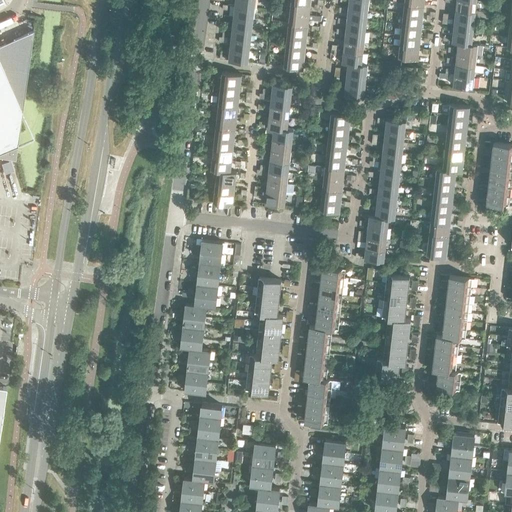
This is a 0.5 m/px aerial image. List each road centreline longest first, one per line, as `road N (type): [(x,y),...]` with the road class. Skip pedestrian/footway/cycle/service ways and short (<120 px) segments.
road 1 (tertiary): [(72,305),(124,0)]
road 2 (tertiary): [(101,0),(53,303)]
road 3 (tertiary): [(53,303),(23,511)]
road 4 (tertiary): [(36,511),(72,305)]
road 5 (residential): [(432,424),(417,390),(431,276),(442,263),(465,266)]
road 6 (residential): [(309,231),(351,235),(372,100)]
road 7 (residential): [(149,391),(172,218)]
road 8 (residential): [(287,403),(309,231)]
road 9 (residential): [(172,218),(196,62)]
road 10 (residential): [(246,225),(258,69)]
road 11 (residential): [(133,511),(149,391)]
road 12 (residential): [(175,393),(166,511)]
